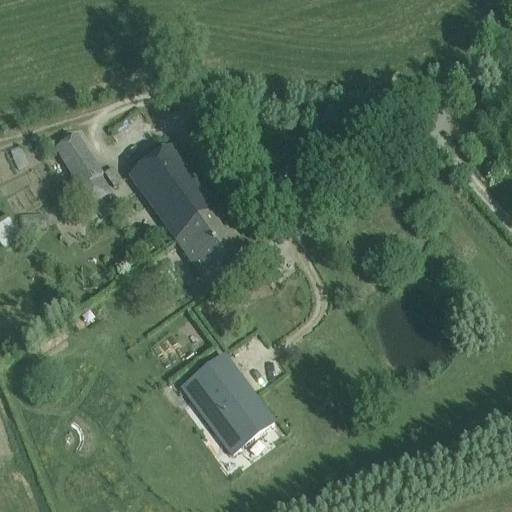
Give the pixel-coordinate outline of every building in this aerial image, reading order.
[(76,138),(54,152),(71,178),(70,179),(73,183),(85,203),(101,194),(89,175),(97,171),(76,138)] [(130,179),(176,242),(216,213),(170,150),(130,179)] [(55,211),(42,220),(47,227),(60,218),(55,211)] [(176,242),(211,292),(252,263),(216,213),(176,242)] [(0,225),(0,239),(5,249),(18,242),(7,222),(0,225)] [(259,335),(228,356),(235,366),(246,359),(251,366),(259,361),(267,373),(279,365),(259,335)] [(186,375),(192,384),(182,391),(232,458),(274,427),(217,351),(186,375)]
